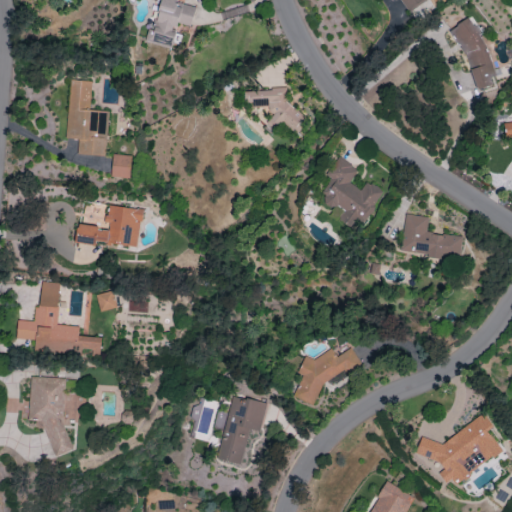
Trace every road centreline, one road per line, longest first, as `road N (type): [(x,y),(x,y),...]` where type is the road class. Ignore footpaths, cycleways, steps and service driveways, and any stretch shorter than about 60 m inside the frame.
road 1 (residential): [(511,225),(368,130),(325,81),(283,0)]
road 2 (residential): [(287,511),(298,482),(338,430),(445,373),(511,308)]
